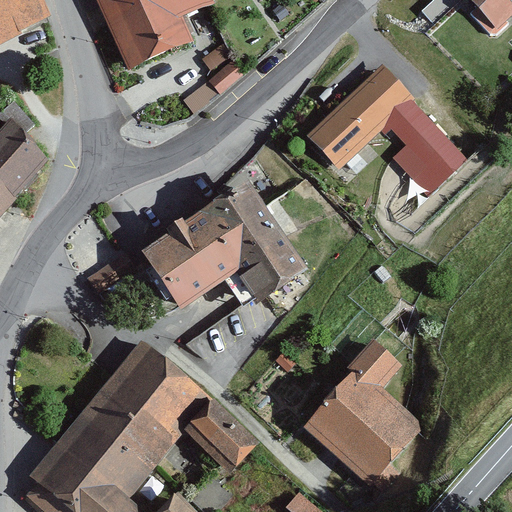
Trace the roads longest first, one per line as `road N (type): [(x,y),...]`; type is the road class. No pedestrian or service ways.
road 1 (residential): [(104,163),(152,162),(176,152),(224,121),(358,0)]
road 2 (residential): [(104,163),(0,311)]
road 3 (residential): [(62,0),(104,163)]
